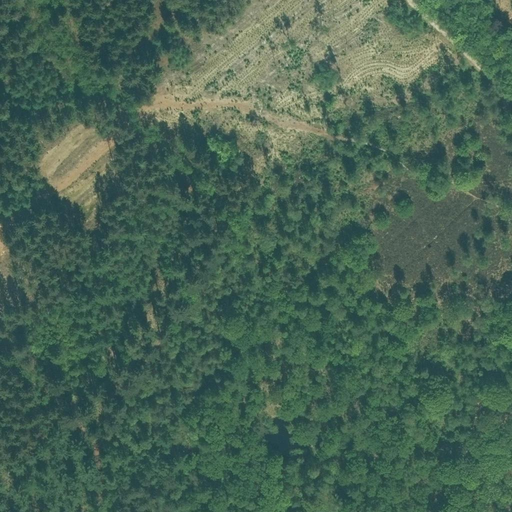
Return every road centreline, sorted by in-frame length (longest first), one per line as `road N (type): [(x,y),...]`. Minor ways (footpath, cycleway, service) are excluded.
road 1 (track): [(0,223),(150,96),(239,103),(324,136),(367,141),(511,215)]
road 2 (track): [(227,221),(15,0)]
road 3 (track): [(470,62),(422,97),(332,128),(227,221)]
road 4 (track): [(429,511),(480,400),(511,281)]
road 5 (track): [(403,0),(511,99)]
